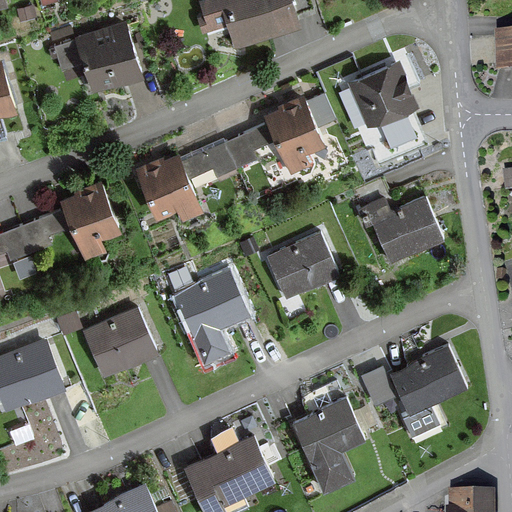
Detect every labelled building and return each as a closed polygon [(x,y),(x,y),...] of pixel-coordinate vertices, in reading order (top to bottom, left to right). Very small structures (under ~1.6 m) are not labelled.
[(293,20),(292,16),(286,0),(206,0),(201,2),(205,16),(199,18),(202,28),(229,19),(235,39),(293,20)] [(91,85),(139,70),(124,24),(76,40),(91,85)] [(511,34),(495,35),(496,68),(511,67),(511,34)] [(374,119),(410,103),(392,63),(353,81),(363,105),(367,103),(374,119)] [(0,137),(4,136),(0,122),(0,109),(13,105),(0,65),(0,137)] [(316,107),(327,102),(322,92),(312,97),(316,107)] [(267,121),(223,140),(235,166),(254,157),(249,148),(274,137),(288,170),(312,160),(305,145),(321,138),(304,99),(265,117),(267,121)] [(236,169),(235,166),(223,140),(179,160),(177,155),(138,172),(154,211),(194,195),(186,176),(211,164),(217,178),(236,169)] [(504,190),(511,189),(511,170),(502,172),(504,190)] [(100,185),(61,201),(77,241),(117,225),(100,185)] [(388,260),(442,236),(424,195),(388,211),(382,198),(359,208),(365,222),(370,220),(388,260)] [(48,242),(38,217),(19,224),(29,250),(48,242)] [(9,258),(29,250),(19,224),(0,231),(0,249),(5,247),(9,258)] [(268,261),(284,295),(337,271),(319,231),(293,242),(296,248),(268,261)] [(244,253),(256,248),(250,236),(239,242),(244,253)] [(225,346),(214,323),(246,309),(228,269),(174,293),(203,356),(225,346)] [(101,371),(155,347),(136,306),(83,331),(101,371)] [(0,391),(5,404),(59,382),(43,341),(0,357),(0,391)] [(420,355),(423,361),(391,376),(406,410),(400,412),(410,433),(439,420),(430,401),(465,384),(446,343),(420,355)] [(374,402),(392,393),(380,366),(362,374),(374,402)] [(323,387),(299,398),(300,402),(306,414),(291,420),(322,488),(345,478),(333,450),(363,436),(344,396),(330,402),(323,387)] [(231,426),(208,437),(208,442),(213,454),(184,467),(205,511),(220,511),(224,510),(220,500),(271,475),(252,435),(238,442),(231,426)] [(156,511),(143,484),(102,503),(104,509),(96,511),(156,511)] [(489,511),(490,494),(449,494),(449,511),(489,511)]
